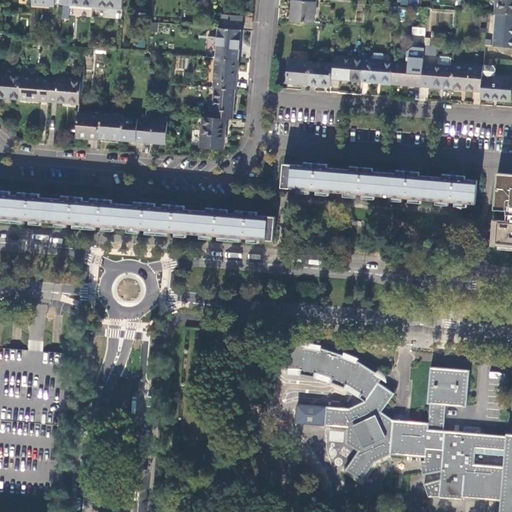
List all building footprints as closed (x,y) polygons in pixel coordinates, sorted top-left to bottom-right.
[(122,9),(122,0),(92,0),(92,7),(122,9)] [(315,0),(292,0),(291,22),(313,23),(315,0)] [(511,14),(511,0),(495,0),(495,13),(511,14)] [(70,5),(63,4),(62,17),(70,17),(70,5)] [(219,14),(218,28),(240,29),(242,15),(219,14)] [(412,35),(425,35),(425,27),(412,27),(412,35)] [(240,29),(218,28),(215,57),(238,59),(240,29)] [(361,81),(363,58),(333,56),(333,64),(331,78),(361,81)] [(441,56),(439,58),(438,65),(452,66),(453,64),(453,59),(451,57),(441,56)] [(238,59),(215,57),(213,88),(235,89),(238,59)] [(391,83),(392,61),(383,60),(373,59),(363,58),(361,81),(391,83)] [(308,84),(310,62),(289,60),(287,83),(308,84)] [(421,86),(423,63),(392,61),(391,83),(391,84),(421,86)] [(333,64),(310,62),(308,84),(331,86),(331,78),(333,64)] [(438,65),(423,63),(421,86),(450,89),(452,66),(438,65)] [(483,66),(453,64),(452,66),(450,89),(480,91),(482,76),(483,66)] [(494,67),(483,66),(482,76),(495,78),(496,69),(494,67)] [(0,97),(20,99),(22,76),(0,74),(0,97)] [(50,102),(52,79),(22,76),(20,99),(50,102)] [(480,91),(480,98),(510,101),(511,82),(511,79),(495,78),(482,76),(480,91)] [(80,104),(82,82),(52,79),(50,102),(80,104)] [(233,120),(235,89),(213,88),(211,118),(226,119),(233,120)] [(99,139),(101,115),(79,112),(77,138),(99,140),(99,139)] [(124,118),(124,115),(101,113),(101,115),(99,139),(122,140),(124,118)] [(226,119),(211,118),(204,117),(202,147),(224,149),(226,119)] [(144,142),(146,120),(124,118),(122,140),(144,142)] [(168,122),(146,120),(144,142),(167,144),(168,122)] [(290,189),(389,197),(471,204),(475,205),(477,181),(292,166),(290,189)] [(274,241),(276,217),(0,194),(0,217),(247,238),(274,241)] [(511,221),(494,220),(492,245),(511,246),(511,221)] [(500,511),(511,511),(511,434),(507,434),(507,436),(445,429),(447,404),(465,405),(469,370),(430,366),(427,402),(430,403),(428,422),(392,418),(381,410),(394,391),(378,381),(381,377),(375,373),(376,371),(359,360),(358,361),(343,355),(343,354),(322,347),(322,349),(305,345),(306,344),(292,343),(292,344),(286,343),(284,367),(299,369),(298,372),(313,375),(314,372),(331,378),(330,380),(343,386),(345,383),(360,392),(358,396),(365,400),(348,407),(327,404),(324,422),(347,425),(346,441),(358,449),(347,467),(362,477),(373,459),(390,452),(426,456),(426,461),(424,462),(424,474),(442,471),(441,480),(426,485),(430,496),(462,499),(463,496),(502,500),(500,511)] [(0,493),(52,498),(53,481),(63,481),(67,434),(73,355),(0,348),(0,493)] [(53,481),(52,498),(61,499),(63,481),(53,481)]
